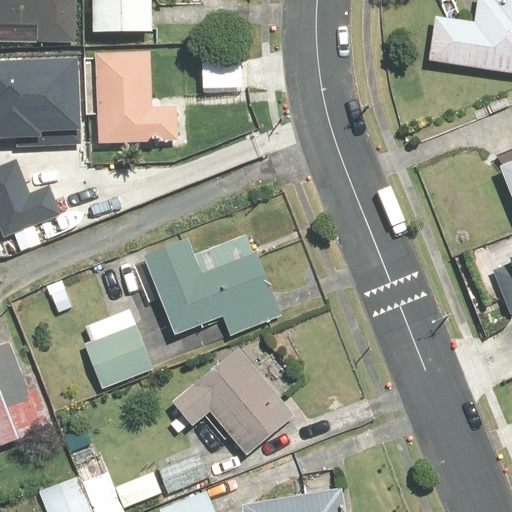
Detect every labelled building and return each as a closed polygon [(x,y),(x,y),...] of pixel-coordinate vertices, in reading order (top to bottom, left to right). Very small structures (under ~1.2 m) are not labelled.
[(81,41),(81,0),(0,0),(0,22),(41,23),(40,41),(81,41)] [(100,0),(100,30),(157,31),(157,0),(100,0)] [(511,0),(481,0),(480,17),(439,13),(434,63),(511,69),(511,0)] [(157,50),(85,52),(87,113),(98,113),(99,144),(180,142),(179,101),(158,102),(157,50)] [(0,76),(0,143),(70,141),(68,74),(0,76)] [(511,156),(502,161),(511,184),(511,156)] [(47,183),(0,199),(0,222),(8,244),(62,225),(47,183)] [(195,229),(148,249),(184,335),(225,318),(232,333),(286,311),(252,230),(204,250),(195,229)] [(511,265),(497,271),(511,306),(511,265)] [(65,280),(51,286),(63,313),(78,307),(65,280)] [(138,318),(91,337),(110,384),(158,364),(138,318)] [(0,447),(53,426),(16,337),(0,343),(0,447)] [(242,344),(174,398),(199,428),(216,415),(251,460),(302,420),(242,344)] [(173,493),(213,477),(201,446),(160,462),(173,493)] [(134,511),(108,447),(39,476),(53,511),(134,511)] [(350,511),(347,485),(248,498),(249,511),(350,511)] [(224,511),(214,487),(165,507),(167,511),(224,511)]
